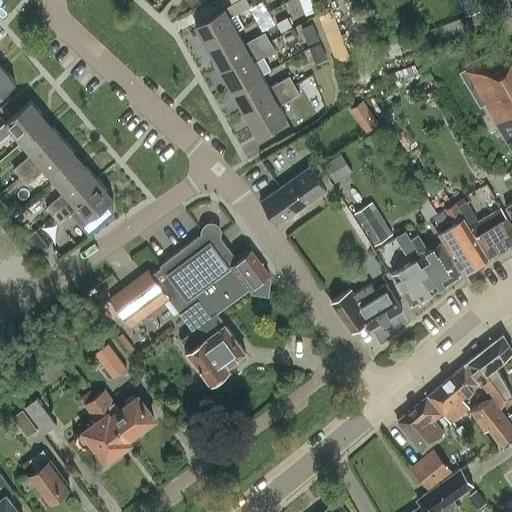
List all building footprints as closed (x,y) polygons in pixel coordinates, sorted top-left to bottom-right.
[(196,24),(208,46),(237,29),(244,26),(237,13),(251,5),(247,0),(227,0),(230,4),(196,24)] [(254,0),(264,21),(277,14),(270,0),(254,0)] [(291,0),(292,1),(295,0),(306,0),(311,12),(319,9),(315,0),(291,0)] [(475,0),(458,0),(464,15),(479,10),(475,0)] [(318,11),(340,67),(353,61),(331,6),(318,11)] [(287,16),(276,22),(282,31),(293,25),(287,16)] [(237,29),(208,46),(221,68),(270,40),(265,31),(245,42),(237,29)] [(314,29),(304,33),(308,43),(319,39),(314,29)] [(270,40),(221,68),(233,90),(262,73),(255,60),(275,49),(270,40)] [(321,43),(310,47),(314,58),(325,53),(321,43)] [(511,45),(508,48),(506,45),(459,69),(481,105),(485,103),(511,148),(511,45)] [(0,94),(15,81),(0,63),(0,94)] [(270,86),(262,73),(233,90),(245,112),(295,83),(290,75),(270,86)] [(310,75),(299,82),(306,93),(316,87),(310,75)] [(258,134),(287,117),(280,104),(300,92),(295,83),(245,112),(258,134)] [(363,99),(350,108),(359,120),(371,111),(363,99)] [(31,100),(0,125),(0,140),(12,130),(22,141),(48,119),(31,100)] [(13,168),(20,176),(64,138),(48,119),(22,141),(31,153),(13,168)] [(27,183),(45,168),(54,179),(80,158),(64,138),(20,176),(27,183)] [(275,144),(264,151),(278,174),(289,167),(275,144)] [(342,152),(324,163),(330,173),(347,161),(342,152)] [(64,191),(46,206),(53,214),(97,177),(80,158),(54,179),(64,191)] [(261,200),(278,223),(327,188),(320,177),(311,165),(261,200)] [(326,173),(320,177),(327,188),(334,183),(326,173)] [(113,196),(97,177),(53,214),(59,222),(71,212),(89,233),(112,213),(113,202),(110,199),(113,196)] [(488,183),(495,195),(503,190),(496,178),(488,183)] [(491,193),(486,184),(471,194),(476,202),(491,193)] [(421,203),(428,218),(438,212),(429,198),(421,203)] [(16,199),(6,207),(13,215),(23,207),(16,199)] [(374,245),(392,233),(372,200),(354,212),(374,245)] [(478,221),(475,215),(466,200),(458,205),(488,256),(511,241),(511,224),(501,207),(478,221)] [(454,223),(438,232),(463,272),(488,256),(458,205),(455,202),(445,208),(454,223)] [(149,269),(97,308),(117,335),(168,298),(183,318),(185,316),(194,329),(216,312),(249,288),(252,292),(268,293),(271,278),(267,274),(269,273),(251,248),(247,251),(246,248),(238,255),(239,257),(237,259),(218,235),(220,233),(215,227),(207,226),(201,231),(202,233),(161,265),(162,266),(149,276),(147,273),(150,270),(149,269)] [(36,229),(27,237),(40,253),(49,246),(36,229)] [(431,270),(411,238),(406,230),(396,236),(411,261),(393,272),(411,303),(432,291),(422,275),(431,270)] [(441,243),(428,251),(418,234),(411,238),(431,270),(422,275),(432,291),(460,273),(441,243)] [(332,299),(352,329),(366,321),(370,328),(402,309),(390,288),(386,281),(375,288),(371,283),(354,293),(351,287),(332,299)] [(189,349),(188,350),(211,380),(214,378),(219,379),(225,375),(225,370),(228,368),(226,365),(245,351),(225,323),(216,312),(194,329),(181,339),(189,349)] [(466,362),(482,381),(488,389),(490,387),(501,406),(511,396),(511,393),(495,364),(511,351),(511,348),(503,333),(466,362)] [(126,367),(108,343),(96,353),(114,377),(126,367)] [(465,363),(446,380),(462,398),(481,383),(465,363)] [(428,395),(449,420),(467,405),(462,398),(446,380),(428,395)] [(90,389),(81,396),(86,402),(95,396),(90,389)] [(128,404),(120,409),(105,389),(95,396),(129,441),(128,440),(132,437),(136,438),(142,433),(143,429),(141,427),(154,417),(138,395),(136,397),(133,394),(125,400),(128,404)] [(428,395),(397,420),(422,451),(453,425),(449,420),(428,395)] [(97,446),(106,458),(129,441),(95,396),(86,402),(85,402),(98,420),(79,434),(78,438),(83,444),(87,445),(91,450),(97,446)] [(470,409),(485,431),(490,428),(503,446),(511,440),(511,423),(491,397),(470,409)] [(56,424),(37,398),(25,406),(45,433),(56,424)] [(38,428),(23,408),(12,416),(28,436),(38,428)] [(435,448),(412,467),(429,489),(453,470),(435,448)] [(52,498),(55,500),(61,495),(60,492),(70,485),(43,449),(30,459),(38,469),(30,475),(49,500),(52,498)] [(461,467),(417,499),(421,505),(410,511),(446,511),(443,506),(473,484),(461,467)] [(0,511),(19,511),(7,495),(15,490),(0,470),(0,511)] [(347,511),(338,499),(321,511),(347,511)]
